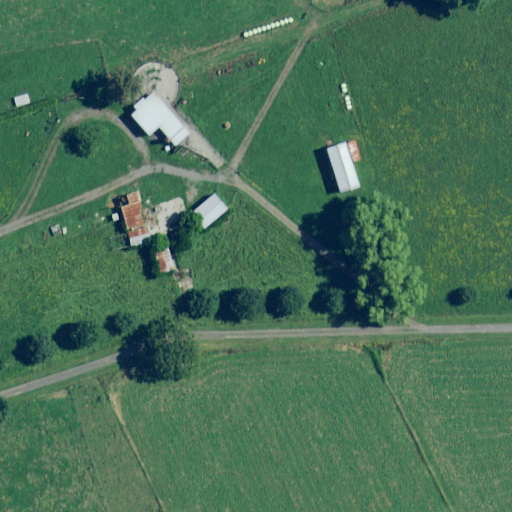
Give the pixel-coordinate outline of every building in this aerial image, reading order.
[(188,134),(151,93),(128,114),(148,136),(157,128),(174,146),(188,134)] [(343,143),(349,163),(361,160),(355,139),(343,143)] [(349,163),(343,143),(324,149),(338,194),(357,188),(349,163)] [(128,206),(140,203),(137,193),(125,196),(128,206)] [(225,210),(212,194),(190,214),(203,229),(225,210)] [(128,206),(119,208),(126,233),(146,228),(140,203),(128,206)] [(146,228),(126,233),(130,248),(150,243),(146,228)] [(173,270),(166,243),(151,247),(159,274),(173,270)] [(314,259),(305,248),(298,253),(307,264),(314,259)]
